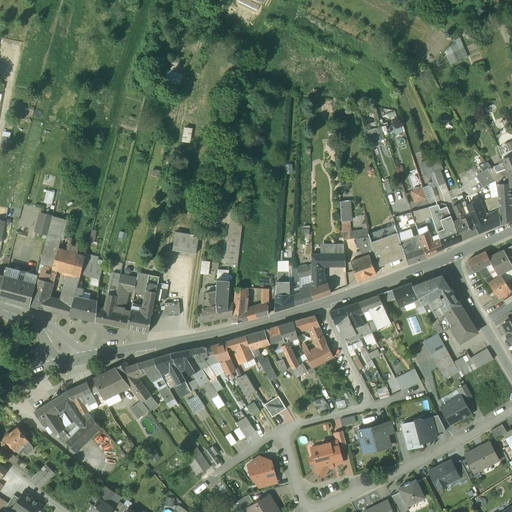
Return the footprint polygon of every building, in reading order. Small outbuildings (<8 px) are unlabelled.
[(451,63),(467,56),(459,36),(445,51),(451,63)] [(404,125),(393,127),(394,134),(405,132),(404,125)] [(371,142),(385,139),(383,126),(368,129),(371,142)] [(507,170),(497,173),(493,167),(492,167),(488,168),(491,174),(495,180),(495,183),(497,194),(498,194),(499,210),(500,224),(511,219),(511,203),(511,186),(511,185),(511,154),(511,155),(502,159),(507,170)] [(501,164),(493,167),(497,173),(507,170),(502,159),(499,160),(501,164)] [(420,163),(425,175),(433,172),(429,160),(420,163)] [(484,163),(479,166),(482,172),(488,169),(484,163)] [(482,172),(475,176),(479,181),(491,174),(488,168),(488,169),(482,172)] [(440,170),(433,172),(438,185),(445,183),(440,170)] [(431,188),(438,185),(433,172),(425,175),(428,185),(430,188),(431,188)] [(491,174),(479,181),(482,188),(495,180),(491,174)] [(430,188),(428,185),(422,187),(426,198),(427,201),(435,198),(431,188),(430,188)] [(422,187),(422,186),(411,190),(415,202),(426,198),(422,187)] [(498,196),(481,202),(481,204),(485,212),(486,215),(499,210),(498,196)] [(485,212),(481,204),(479,205),(477,201),(466,205),(470,215),(478,233),(500,224),(499,210),(486,215),(485,212)] [(340,202),(342,233),(346,233),(346,222),(349,222),(347,202),(340,202)] [(464,217),(459,203),(452,206),(458,220),(460,219),(464,217)] [(438,204),(429,207),(431,215),(440,238),(443,248),(461,240),(453,222),(447,207),(440,209),(438,204)] [(429,205),(411,212),(414,222),(422,219),(426,230),(427,229),(424,218),(431,215),(429,207),(429,205)] [(37,277),(39,278),(40,278),(41,272),(51,275),(53,277),(55,268),(51,267),(57,248),(85,255),(89,243),(64,237),(69,216),(53,212),(37,275),(37,277)] [(392,219),(394,224),(404,220),(408,230),(403,232),(405,239),(411,237),(419,234),(414,222),(411,212),(392,219)] [(40,213),(36,231),(47,234),(52,216),(40,213)] [(464,217),(460,219),(468,237),(478,233),(470,215),(464,217)] [(243,217),(230,216),(225,263),(237,264),(243,217)] [(422,219),(414,222),(419,234),(419,235),(426,232),(426,230),(422,219)] [(453,222),(461,240),(468,237),(460,219),(458,220),(453,222)] [(404,220),(394,224),(397,233),(403,232),(408,230),(404,220)] [(394,224),(368,233),(369,237),(375,253),(380,265),(405,256),(405,254),(397,233),(394,224)] [(342,233),(342,235),(349,234),(350,239),(357,238),(369,237),(368,233),(367,230),(346,233),(342,233)] [(419,235),(423,248),(426,256),(443,248),(440,238),(432,241),(428,231),(426,232),(419,235)] [(199,235),(175,232),(172,250),(196,253),(199,235)] [(410,252),(405,239),(403,232),(397,233),(405,254),(410,252)] [(419,234),(411,237),(416,250),(423,248),(419,235),(419,234)] [(369,237),(357,238),(362,254),(363,257),(369,255),(375,253),(369,237)] [(411,237),(405,239),(410,252),(416,250),(411,237)] [(318,245),(318,254),(344,255),(343,245),(318,245)] [(80,276),(85,255),(57,248),(51,267),(55,268),(68,273),(80,276)] [(410,252),(405,254),(405,256),(408,264),(427,257),(426,256),(423,248),(416,250),(410,252)] [(511,265),(503,250),(488,258),(491,263),(498,275),(500,273),(501,274),(511,267),(511,265)] [(485,252),(468,259),(474,271),(478,269),(485,266),(491,263),(488,258),(485,252)] [(104,258),(87,254),(84,266),(95,269),(101,271),(102,267),(104,258)] [(311,254),(311,265),(322,265),(345,266),(344,255),(318,254),(311,254)] [(363,257),(356,260),(351,262),(357,280),(376,273),(369,255),(363,257)] [(202,256),(200,272),(208,273),(210,257),(202,256)] [(95,269),(84,266),(81,276),(90,278),(92,279),(95,269)] [(485,266),(478,269),(489,283),(489,284),(494,280),(485,266)] [(37,275),(7,267),(6,270),(5,270),(0,292),(0,297),(30,305),(37,277),(37,275)] [(298,271),(300,277),(308,274),(306,267),(298,271)] [(290,269),(278,270),(278,279),(289,280),(300,277),(298,271),(296,268),(290,269)] [(101,271),(95,269),(92,279),(98,281),(100,273),(101,271)] [(217,269),(217,278),(228,279),(229,270),(217,269)] [(322,271),(311,270),(311,274),(311,286),(311,289),(322,285),(322,271)] [(41,272),(40,278),(52,282),(53,277),(51,275),(41,272)] [(113,272),(108,293),(115,295),(118,286),(120,274),(113,272)] [(80,276),(68,273),(64,286),(76,291),(77,287),(80,276)] [(138,273),(137,278),(134,290),(133,292),(135,292),(145,294),(147,284),(157,286),(159,276),(138,273)] [(137,278),(120,274),(118,286),(128,288),(134,290),(137,278)] [(300,277),(300,289),(311,286),(311,274),(308,274),(300,277)] [(441,274),(412,285),(422,304),(427,301),(435,316),(443,312),(452,326),(468,317),(441,274)] [(494,280),(489,284),(498,297),(510,289),(501,275),(498,277),(494,280)] [(40,278),(39,278),(31,306),(53,312),(56,300),(48,298),(52,282),(40,278)] [(229,279),(217,279),(216,287),(216,290),(215,295),(214,295),(217,314),(214,314),(215,318),(229,316),(232,315),(232,313),(233,303),(230,302),(226,303),(229,279)] [(410,282),(393,289),(399,306),(413,300),(416,306),(422,304),(412,285),(410,282)] [(322,285),(311,289),(313,299),(331,293),(328,283),(322,285)] [(157,286),(147,284),(145,294),(147,295),(155,296),(157,286)] [(289,285),(277,285),(277,293),(289,294),(289,285)] [(61,302),(56,300),(53,312),(69,316),(75,296),(76,291),(64,286),(61,302)] [(115,295),(112,310),(122,314),(124,308),(128,288),(118,286),(115,295)] [(301,293),(294,295),(295,305),(313,299),(311,289),(311,286),(300,289),(301,293)] [(84,289),(77,287),(76,291),(75,296),(82,298),(84,289)] [(245,288),(234,287),(233,303),(232,313),(232,315),(231,323),(243,321),(252,318),(252,309),(243,311),(245,288)] [(252,309),(253,288),(245,288),(243,311),(252,309)] [(216,290),(205,292),(207,298),(203,299),(204,308),(201,308),(203,320),(215,318),(214,314),(217,314),(214,295),(215,295),(216,290)] [(387,291),(378,294),(387,314),(392,312),(388,303),(392,301),(387,291)] [(493,291),(489,294),(493,300),(497,297),(493,291)] [(108,293),(104,310),(96,308),(95,321),(119,327),(127,329),(129,319),(122,317),(122,314),(112,310),(115,295),(108,293)] [(289,294),(277,293),(275,293),(274,311),(295,305),(294,295),(289,296),(289,294)] [(511,293),(501,300),(504,306),(511,301),(511,293)] [(132,305),(131,309),(129,319),(141,322),(147,295),(145,294),(141,307),(132,305)] [(378,294),(359,302),(363,311),(368,309),(371,317),(373,320),(368,322),(371,331),(377,328),(376,326),(390,320),(387,314),(378,294)] [(147,295),(141,322),(129,319),(127,329),(138,333),(148,334),(155,296),(147,295)] [(82,298),(75,296),(69,316),(70,316),(70,315),(95,321),(96,308),(97,302),(82,298)] [(358,302),(345,307),(349,317),(357,313),(363,311),(359,302),(358,302)] [(165,315),(179,314),(179,303),(164,303),(164,307),(161,307),(161,310),(165,310),(165,315)] [(263,306),(252,309),(252,318),(268,314),(268,305),(263,306)] [(349,317),(345,307),(329,311),(335,323),(337,322),(344,338),(357,332),(349,317)] [(131,309),(124,308),(122,314),(122,317),(129,319),(131,309)] [(357,313),(349,317),(357,332),(361,340),(363,342),(364,345),(371,342),(372,344),(377,342),(375,338),(373,334),(371,331),(368,322),(367,322),(362,324),(357,313)] [(314,315),(294,321),(295,328),(303,325),(304,328),(306,327),(318,324),(314,315)] [(468,317),(452,326),(460,342),(476,333),(468,317)] [(511,319),(503,325),(508,334),(506,335),(509,340),(510,339),(511,341),(511,319)] [(295,328),(294,321),(278,326),(283,338),(284,341),(288,340),(298,337),(295,328)] [(318,324),(306,327),(307,330),(309,329),(317,346),(326,343),(318,324)] [(278,326),(264,330),(269,343),(274,341),(283,338),(278,326)] [(309,329),(307,330),(317,349),(318,348),(317,346),(309,329)] [(264,330),(246,335),(249,344),(251,349),(257,347),(261,346),(269,343),(264,330)] [(357,332),(344,338),(348,346),(361,340),(357,332)] [(437,333),(424,340),(427,346),(441,339),(437,333)] [(246,335),(224,341),(227,350),(234,349),(239,362),(254,356),(251,349),(249,344),(246,335)] [(283,338),(274,341),(276,347),(281,346),(285,344),(284,341),(283,338)] [(445,346),(441,339),(427,346),(444,378),(458,371),(453,361),(445,346)] [(285,344),(281,346),(284,353),(292,368),(299,364),(288,340),(284,341),(285,344)] [(224,341),(211,345),(218,360),(230,356),(227,350),(224,341)] [(281,346),(276,347),(274,341),(269,343),(272,351),(281,346)] [(364,345),(363,342),(357,346),(364,359),(370,356),(369,353),(365,347),(364,345)] [(326,343),(317,346),(318,348),(325,359),(332,355),(326,343)] [(211,345),(189,349),(201,367),(202,368),(209,364),(218,360),(211,345)] [(275,358),(284,353),(281,346),(272,351),(274,355),(275,358)] [(257,347),(251,349),(254,356),(255,356),(260,354),(257,347)] [(317,349),(310,353),(309,353),(306,355),(308,359),(313,366),(325,359),(318,348),(317,349)] [(487,348),(470,358),(473,363),(476,368),(493,359),(487,348)] [(189,349),(170,353),(178,367),(184,364),(190,374),(193,372),(201,367),(189,349)] [(377,349),(369,353),(370,356),(371,358),(380,354),(377,349)] [(170,353),(154,358),(156,366),(161,374),(169,369),(178,384),(185,380),(178,367),(170,353)] [(270,367),(267,357),(263,359),(260,354),(255,356),(270,380),(276,377),(270,367)] [(468,354),(453,361),(458,371),(473,363),(470,358),(468,354)] [(272,355),(267,357),(270,367),(276,364),(272,355)] [(358,355),(351,358),(357,368),(363,365),(358,355)] [(230,356),(218,360),(219,361),(226,374),(236,369),(234,367),(230,356)] [(154,358),(137,363),(142,372),(146,371),(150,371),(155,379),(156,379),(162,376),(161,374),(156,366),(154,358)] [(299,364),(292,368),(291,369),(296,376),(302,373),(304,377),(315,370),(313,366),(308,359),(299,364)] [(249,361),(234,367),(236,369),(239,376),(246,374),(253,371),(249,361)] [(137,363),(128,366),(125,362),(116,367),(130,386),(135,392),(144,386),(136,375),(142,372),(137,363)] [(473,363),(458,371),(461,376),(476,368),(473,363)] [(178,367),(185,380),(187,384),(196,378),(193,372),(190,374),(184,364),(178,367)] [(209,364),(202,368),(206,376),(212,372),(213,372),(209,364)] [(116,367),(93,379),(94,381),(99,390),(104,399),(126,387),(130,386),(116,367)] [(201,367),(193,372),(196,378),(201,385),(203,384),(209,380),(206,376),(202,368),(201,367)] [(169,369),(161,374),(162,376),(165,383),(167,386),(169,389),(178,384),(169,369)] [(150,371),(146,371),(152,381),(155,379),(150,371)] [(212,372),(206,376),(209,380),(215,377),(212,372)] [(408,372),(396,379),(401,389),(402,390),(414,384),(408,372)] [(469,372),(461,376),(464,381),(471,377),(469,372)] [(252,384),(246,374),(239,376),(239,377),(239,376),(236,377),(238,381),(239,381),(244,389),(252,384)] [(162,376),(156,379),(160,386),(165,383),(162,376)] [(196,378),(187,384),(191,391),(201,385),(196,378)] [(187,384),(185,380),(178,384),(169,389),(173,397),(174,398),(175,400),(191,391),(187,384)] [(209,380),(203,384),(212,398),(218,394),(209,380)] [(94,381),(88,384),(87,382),(81,384),(85,394),(90,404),(91,406),(97,403),(93,393),(99,390),(94,381)] [(81,384),(67,391),(71,398),(73,397),(82,414),(87,411),(92,408),(91,406),(90,404),(85,394),(81,384)] [(252,384),(244,389),(248,396),(256,391),(252,384)] [(465,384),(456,388),(461,396),(464,401),(472,397),(465,384)] [(144,386),(135,392),(141,400),(142,402),(151,395),(144,386)] [(167,386),(161,389),(159,390),(164,401),(165,403),(168,401),(174,398),(173,397),(169,389),(167,386)] [(391,396),(392,396),(391,394),(389,390),(377,393),(378,399),(391,396)] [(67,391),(59,396),(64,405),(65,405),(71,398),(67,391)] [(205,407),(197,394),(187,401),(195,413),(205,407)] [(160,407),(151,395),(142,402),(149,410),(151,413),(160,407)] [(272,416),(286,408),(279,395),(265,403),(272,416)] [(59,396),(34,412),(40,420),(45,428),(48,425),(55,435),(65,443),(66,442),(80,427),(65,405),(64,405),(59,396)] [(461,396),(441,407),(450,424),(460,418),(463,419),(466,417),(467,414),(470,412),(464,401),(461,396)] [(82,414),(73,397),(71,398),(65,405),(80,427),(92,416),(87,411),(82,414)] [(315,401),(318,410),(328,407),(324,397),(315,401)] [(142,402),(141,400),(130,408),(138,419),(149,410),(142,402)] [(253,416),(260,411),(254,401),(246,406),(253,416)] [(342,426),(355,422),(354,415),(340,419),(342,426)] [(437,415),(430,417),(431,417),(435,433),(445,430),(437,415)] [(80,427),(66,442),(76,452),(101,427),(92,416),(80,427)] [(423,419),(419,418),(414,419),(415,421),(402,424),(408,448),(422,444),(421,442),(436,438),(435,433),(431,417),(430,417),(423,419)] [(254,430),(247,418),(237,424),(245,436),(254,430)] [(392,421),(382,423),(383,425),(384,424),(386,435),(387,435),(395,433),(392,421)] [(383,425),(359,431),(361,441),(367,440),(370,450),(389,445),(387,435),(386,435),(384,424),(383,425)] [(502,424),(491,430),(495,439),(504,434),(504,433),(507,432),(502,424)] [(23,428),(20,430),(17,426),(11,432),(7,431),(5,433),(5,436),(4,437),(14,450),(22,444),(24,446),(22,448),(26,454),(34,448),(28,440),(25,436),(27,434),(23,428)] [(343,431),(334,433),(336,440),(337,440),(339,449),(347,447),(343,431)] [(231,433),(226,435),(230,445),(236,442),(231,433)] [(336,440),(328,442),(328,443),(311,447),(313,457),(314,456),(317,467),(316,470),(314,469),(313,470),(323,476),(328,467),(333,466),(332,462),(342,460),(339,449),(337,440),(336,440)] [(489,442),(465,455),(467,459),(474,472),(474,471),(498,459),(489,442)] [(208,445),(203,449),(213,464),(219,460),(208,445)] [(188,448),(183,451),(188,460),(193,456),(188,448)] [(159,452),(151,455),(159,469),(166,465),(159,452)] [(127,458),(135,467),(141,463),(133,454),(127,458)] [(202,469),(193,456),(188,460),(187,461),(196,473),(202,469)] [(259,457),(248,465),(251,470),(263,462),(259,457)] [(467,459),(461,462),(469,478),(476,475),(474,471),(474,472),(467,459)] [(251,470),(250,471),(257,480),(258,487),(266,485),(264,478),(275,475),(271,463),(265,460),(263,462),(251,470)] [(450,460),(443,464),(443,465),(430,472),(437,488),(447,483),(446,482),(457,476),(458,476),(452,464),(450,460)] [(460,460),(452,464),(458,476),(457,476),(460,483),(469,478),(461,462),(460,460)] [(55,474),(46,465),(31,479),(40,489),(55,474)] [(275,475),(264,478),(266,485),(276,482),(275,475)] [(229,476),(224,480),(229,487),(234,483),(229,476)] [(416,480),(398,488),(400,492),(407,506),(424,497),(416,480)] [(107,487),(99,499),(106,504),(115,492),(107,487)] [(400,492),(391,496),(395,503),(399,511),(404,511),(409,510),(407,506),(400,492)] [(36,511),(41,505),(23,493),(19,499),(12,510),(13,510),(15,511),(36,511)] [(6,505),(4,509),(8,511),(11,511),(13,510),(12,510),(19,499),(13,495),(6,505)] [(255,505),(248,495),(244,496),(237,502),(244,511),(245,511),(248,510),(248,509),(255,505)] [(255,505),(248,509),(248,510),(245,511),(278,511),(269,496),(255,505)] [(121,497),(115,506),(119,509),(123,504),(126,501),(121,497)] [(106,504),(99,499),(89,511),(109,511),(112,508),(106,504)] [(387,500),(363,511),(392,511),(390,506),(387,500)] [(399,511),(395,503),(390,506),(392,511),(399,511)]
